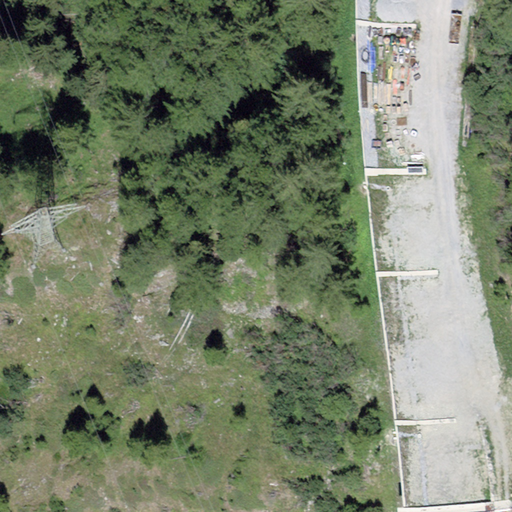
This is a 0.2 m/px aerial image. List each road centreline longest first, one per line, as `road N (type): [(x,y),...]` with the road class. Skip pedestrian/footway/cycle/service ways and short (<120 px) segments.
road 1 (primary): [(394,0),(397,167),(439,511)]
road 2 (track): [(475,0),(453,154),(455,254),(483,416)]
